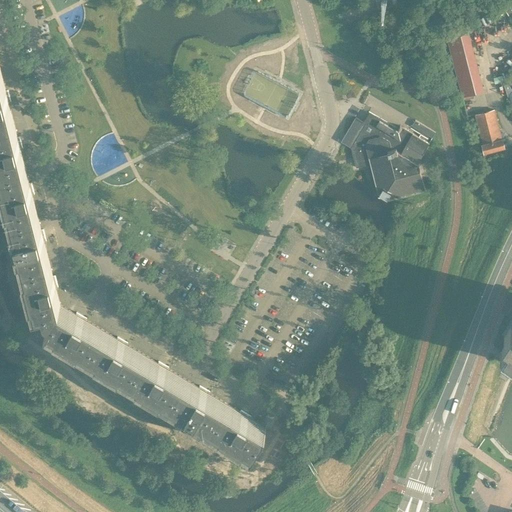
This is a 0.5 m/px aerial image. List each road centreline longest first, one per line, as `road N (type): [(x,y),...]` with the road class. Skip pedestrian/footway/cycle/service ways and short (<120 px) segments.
road 1 (unclassified): [(25,0),(63,149),(67,224),(91,292),(111,315),(193,364),(329,136),(331,107),(302,0)]
road 2 (tertiary): [(411,511),(504,259)]
